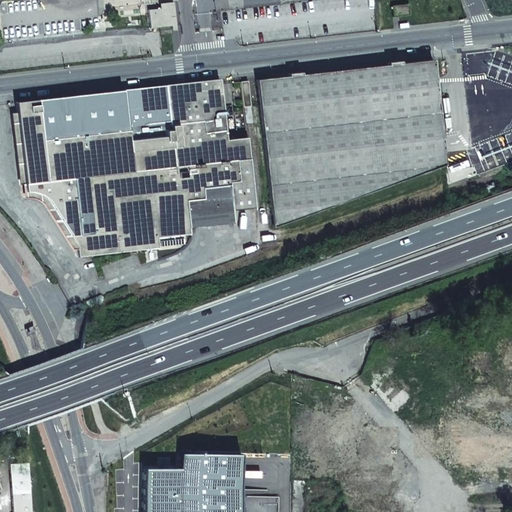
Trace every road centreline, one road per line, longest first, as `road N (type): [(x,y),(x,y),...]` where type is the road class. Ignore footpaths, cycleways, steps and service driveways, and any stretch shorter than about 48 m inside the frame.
road 1 (motorway): [(511,207),(0,393)]
road 2 (motorway): [(0,420),(511,235)]
road 3 (unclassified): [(485,31),(0,85)]
road 4 (tertiary): [(89,511),(48,337),(0,256)]
road 5 (tertiary): [(0,302),(78,511)]
road 6 (unknown): [(0,176),(75,290)]
